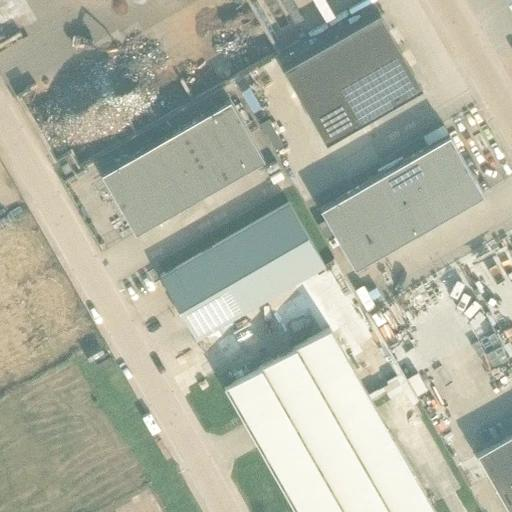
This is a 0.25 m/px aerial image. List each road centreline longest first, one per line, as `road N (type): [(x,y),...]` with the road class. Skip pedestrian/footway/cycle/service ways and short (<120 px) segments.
road 1 (unclassified): [(225,511),(0,118)]
road 2 (unclassified): [(511,131),(436,0)]
